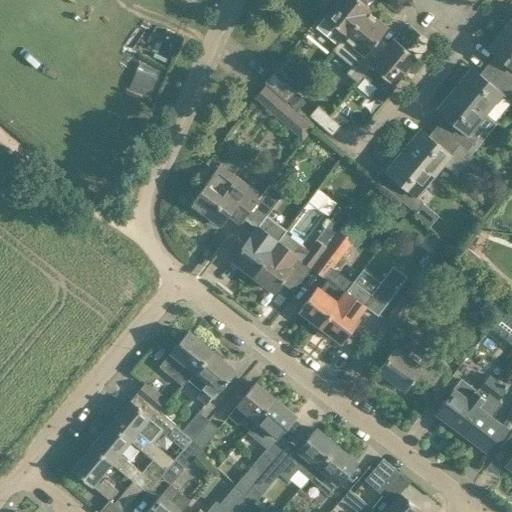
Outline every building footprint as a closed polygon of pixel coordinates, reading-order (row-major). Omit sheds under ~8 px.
[(316,26),(337,43),(346,32),(346,33),(366,10),(368,7),(366,5),(367,0),(366,0),(337,0),(332,6),(327,6),(323,11),(324,15),(323,16),(324,16),(316,26)] [(387,27),(366,10),(346,33),(346,32),(337,43),(332,50),(352,65),(346,72),(358,81),(362,76),(371,65),(383,51),(374,43),(387,27)] [(498,58),(491,67),(511,84),(511,32),(505,26),(488,47),(495,54),(496,55),(498,58)] [(394,38),(383,51),(371,65),(362,76),(376,88),(372,94),(382,103),(397,85),(394,82),(415,56),(394,38)] [(151,98),(164,71),(142,60),(129,88),(151,98)] [(480,74),(479,73),(479,74),(471,67),(454,88),(483,112),(500,92),(508,99),(511,94),(511,84),(491,67),(484,76),(480,74)] [(295,92),(272,73),(264,83),(286,102),(295,92)] [(254,97),(253,98),(277,119),(288,107),(299,116),(288,128),(302,141),(313,128),(280,98),(265,85),(254,97)] [(448,120),(440,129),(466,150),(475,139),(467,133),(483,112),(454,88),(437,109),(445,115),(444,116),(445,117),(448,120)] [(340,125),(318,106),(310,115),(331,135),(340,125)] [(473,155),(466,150),(440,129),(433,138),(429,136),(428,135),(420,129),(403,150),(433,174),(442,163),(457,175),(473,155)] [(385,187),(415,212),(424,201),(416,194),(433,174),(403,150),(386,170),(393,177),(394,178),(397,182),(390,190),(385,187)] [(206,183),(190,203),(220,226),(228,216),(238,224),(244,216),(246,214),(261,195),(236,176),(232,181),(216,169),(206,183)] [(244,244),(232,259),(253,275),(270,253),(278,241),(285,233),(264,218),(282,194),(269,184),(261,195),(246,214),(244,216),(257,226),(244,244)] [(339,208),(300,259),(311,267),(337,233),(340,229),(349,216),(339,208)] [(337,233),(311,267),(323,277),(331,266),(333,267),(354,240),(340,229),(337,233)] [(253,275),(253,278),(260,284),(263,282),(274,291),(286,275),(291,268),(289,267),(297,256),(278,241),(270,253),(253,275)] [(371,297),(364,305),(366,306),(378,316),(407,277),(393,266),(370,296),(371,297)] [(399,299),(384,318),(397,327),(428,284),(416,275),(399,299)] [(312,294),(300,309),(309,317),(308,319),(308,323),(317,330),(346,291),(328,278),(319,290),(317,288),(312,294)] [(346,291),(317,330),(326,336),(330,335),(331,333),(341,341),(353,325),(359,318),(356,316),(364,305),(371,297),(370,296),(353,283),(346,291)] [(499,290),(475,291),(465,292),(466,311),(476,310),(500,309),(499,290)] [(171,351),(159,366),(183,386),(189,379),(188,378),(211,351),(187,331),(170,351),(171,351)] [(431,389),(448,366),(406,334),(379,369),(404,389),(414,376),(431,389)] [(212,352),(211,351),(188,378),(189,379),(202,390),(196,397),(204,404),(215,390),(217,391),(221,385),(234,370),(222,360),(223,356),(216,349),(212,352)] [(449,396),(437,412),(460,430),(478,406),(498,381),(489,375),(479,389),(463,377),(454,388),(449,396)] [(502,425),(489,415),(499,402),(497,401),(506,388),(498,381),(478,406),(460,430),(484,448),(502,425)] [(144,383),(136,392),(160,412),(167,403),(144,383)] [(245,413),(256,422),(274,400),(255,383),(236,404),(237,404),(228,415),(236,423),(245,413)] [(136,392),(110,423),(130,440),(165,470),(174,459),(154,443),(164,431),(156,425),(163,415),(160,412),(136,392)] [(294,417),(274,400),(256,422),(247,432),(265,448),(274,438),(275,439),(294,417)] [(191,439),(208,419),(199,411),(190,422),(181,431),(191,439)] [(219,428),(208,419),(191,439),(201,447),(197,451),(198,452),(219,428)] [(119,453),(130,440),(110,423),(91,445),(111,462),(132,480),(141,488),(146,492),(154,483),(119,453)] [(285,467),(279,474),(287,481),(297,469),(308,478),(335,445),(315,428),(303,443),(297,450),(297,451),(288,462),(284,467),(285,467)] [(511,430),(500,446),(511,455),(506,464),(511,468),(511,430)] [(191,439),(174,459),(185,468),(198,452),(197,451),(201,447),(191,439)] [(96,480),(111,462),(91,445),(72,468),(110,501),(117,491),(103,479),(100,483),(96,480)] [(355,462),(335,445),(308,478),(318,486),(327,493),(336,483),(337,484),(342,477),(355,462)] [(246,493),(275,459),(265,450),(244,475),(236,484),(246,493)] [(228,458),(221,465),(236,481),(243,474),(228,458)] [(383,458),(364,480),(391,502),(382,511),(416,511),(418,510),(389,485),(399,472),(383,458)] [(285,467),(283,466),(275,459),(246,493),(256,502),(285,467)] [(122,511),(141,488),(132,480),(113,503),(122,511)] [(229,511),(246,493),(236,484),(219,503),(216,500),(205,511),(204,511),(200,509),(197,511),(180,511),(179,511),(229,511)] [(179,511),(180,511),(189,501),(170,485),(161,496),(160,495),(145,511),(179,511)] [(246,493),(229,511),(246,511),(256,502),(246,493)] [(375,511),(371,508),(353,493),(346,502),(357,511),(375,511)]
